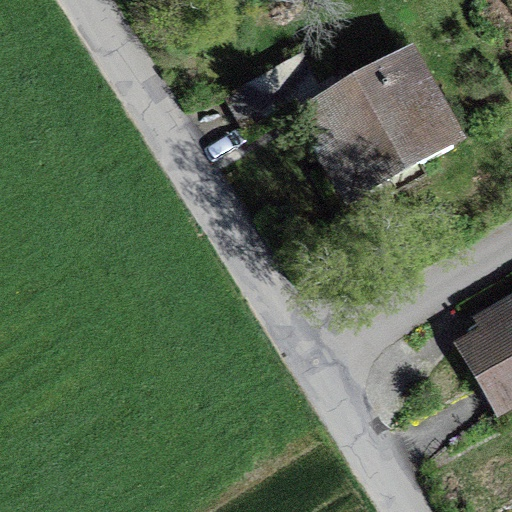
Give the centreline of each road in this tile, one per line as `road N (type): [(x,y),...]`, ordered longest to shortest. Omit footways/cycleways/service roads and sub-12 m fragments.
road 1 (residential): [(316,364),(100,0)]
road 2 (residential): [(316,364),(511,250)]
road 3 (residential): [(410,511),(316,364)]
